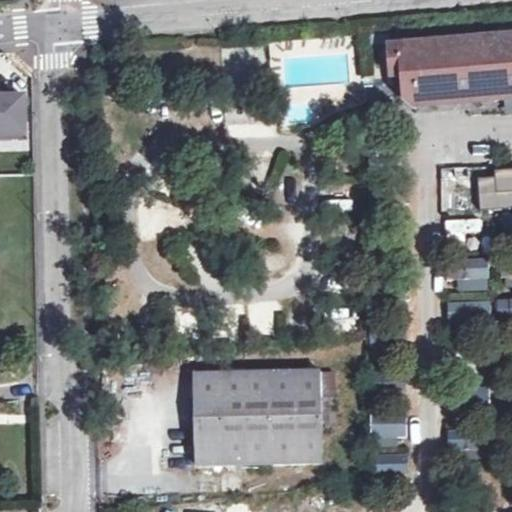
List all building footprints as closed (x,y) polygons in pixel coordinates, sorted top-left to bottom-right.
[(391,76),(404,76),(405,99),(414,107),(511,99),(511,36),(389,46),(391,76)] [(0,140),(24,140),(24,94),(0,94),(0,140)] [(196,246),(186,251),(199,278),(210,273),(196,246)] [(456,293),(488,291),(486,259),(454,261),(456,293)] [(511,301),(446,303),(446,324),(508,322),(508,331),(511,330),(511,301)] [(349,308),(331,315),(339,337),(358,330),(349,308)] [(251,335),(272,335),(272,313),(250,313),(251,335)] [(198,469),(325,465),(322,372),(195,375),(198,469)] [(460,388),(460,409),(487,410),(488,389),(460,388)] [(369,441),(406,442),(406,406),(369,405),(369,441)] [(446,458),(486,459),(486,428),(447,428),(446,458)] [(373,455),(373,476),(407,476),(407,455),(373,455)]
